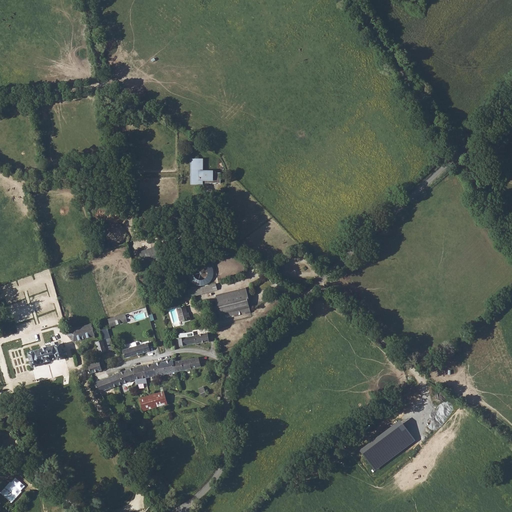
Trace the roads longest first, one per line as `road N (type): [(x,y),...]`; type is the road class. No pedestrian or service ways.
road 1 (track): [(87,0),(129,223),(197,231),(229,245),(297,301)]
road 2 (tertiary): [(233,365),(511,111)]
road 3 (unknown): [(150,511),(87,505),(55,489),(27,459),(0,403)]
road 4 (tertiary): [(180,511),(208,486),(225,455),(233,365)]
road 5 (residential): [(106,373),(189,350),(233,365)]
